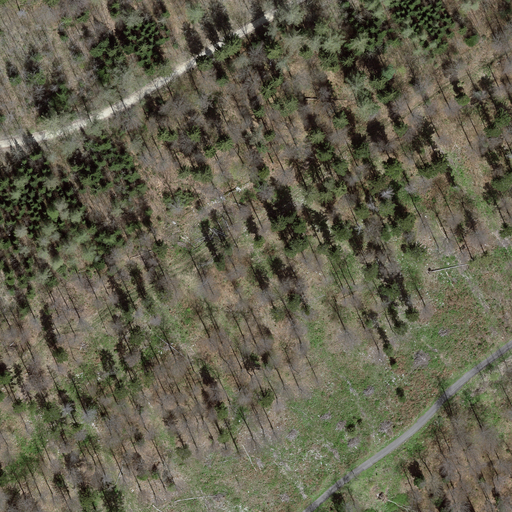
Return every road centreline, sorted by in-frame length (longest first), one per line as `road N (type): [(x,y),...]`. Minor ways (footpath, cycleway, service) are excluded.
road 1 (unclassified): [(0,149),(94,122),(302,0)]
road 2 (unclassified): [(511,344),(306,511)]
